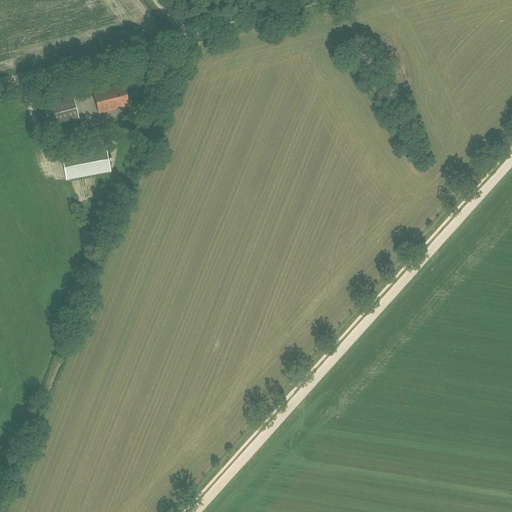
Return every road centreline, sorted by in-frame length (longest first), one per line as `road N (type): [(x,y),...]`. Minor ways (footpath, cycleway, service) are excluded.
road 1 (unclassified): [(195,511),(511,159)]
road 2 (unclassified): [(64,68),(324,0)]
